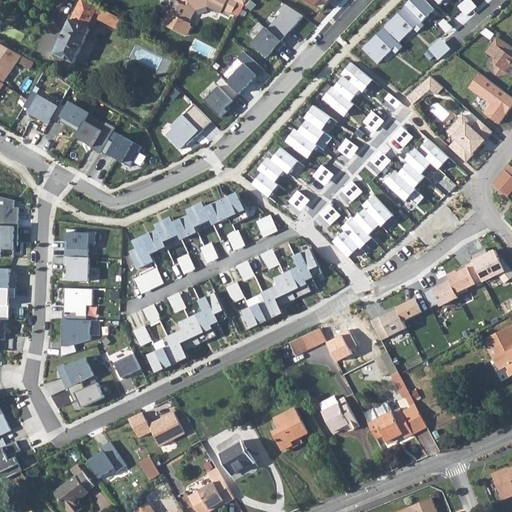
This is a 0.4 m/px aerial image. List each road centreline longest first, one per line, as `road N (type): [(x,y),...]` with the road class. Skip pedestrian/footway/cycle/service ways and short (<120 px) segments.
road 1 (residential): [(490,212),(412,272),(70,435),(48,425),(30,381),(44,199),(60,175)]
road 2 (residential): [(60,175),(115,198),(208,159),(363,0)]
road 3 (residential): [(326,511),(451,460)]
